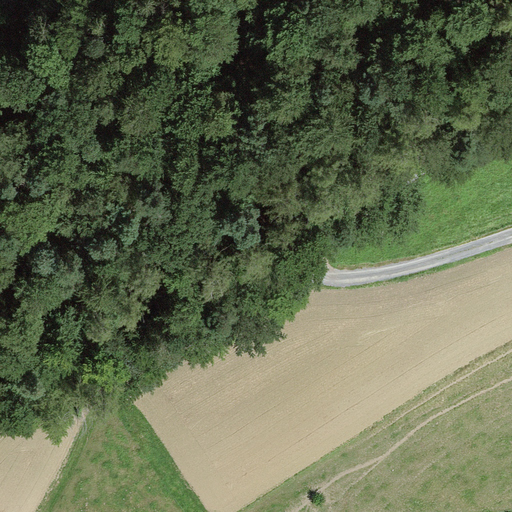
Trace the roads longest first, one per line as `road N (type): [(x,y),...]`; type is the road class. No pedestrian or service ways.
road 1 (residential): [(0,404),(73,385),(176,329),(511,93)]
road 2 (track): [(267,268),(355,277),(511,233)]
